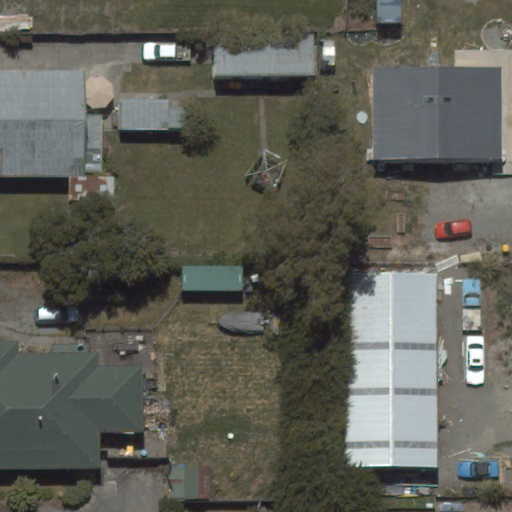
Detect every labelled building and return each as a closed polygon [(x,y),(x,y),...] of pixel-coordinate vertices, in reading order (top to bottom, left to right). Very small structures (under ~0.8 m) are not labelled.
[(205,38),(206,82),(307,79),(306,35),(205,38)] [(376,62),(378,171),(499,169),(497,60),(376,62)] [(73,72),(0,73),(0,178),(76,177),(73,72)] [(176,93),(109,94),(109,139),(176,138),(176,93)] [(248,258),(173,256),(173,293),(248,294),(248,258)] [(11,348),(0,348),(0,471),(99,472),(99,435),(136,435),(136,371),(90,371),(90,354),(11,354),(11,348)] [(283,467),(210,467),(210,511),(283,511),(283,467)] [(502,511),(503,503),(450,504),(449,511),(502,511)]
